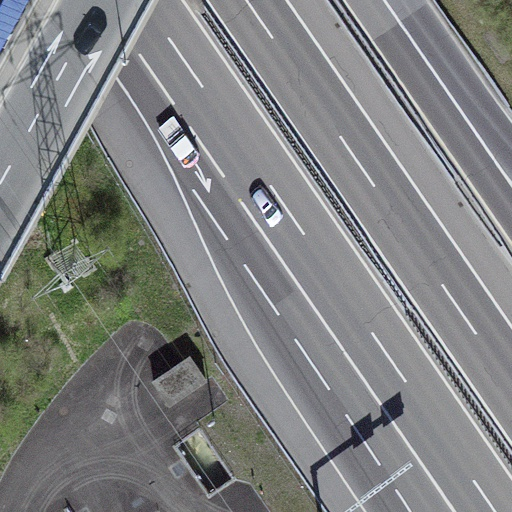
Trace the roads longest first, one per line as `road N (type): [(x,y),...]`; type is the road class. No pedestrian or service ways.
road 1 (motorway): [(211,129),(496,511)]
road 2 (motorway): [(511,380),(249,0)]
road 3 (motorway): [(211,129),(425,511)]
road 4 (motorway): [(511,212),(365,0)]
road 5 (primary): [(0,183),(100,0)]
road 6 (motorway): [(511,149),(408,0)]
road 7 (motorway): [(122,0),(211,129)]
